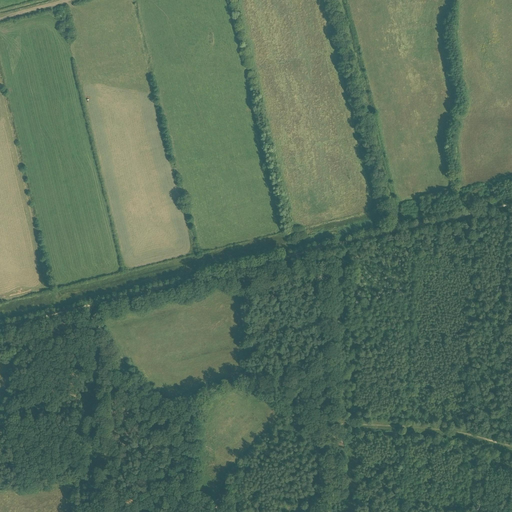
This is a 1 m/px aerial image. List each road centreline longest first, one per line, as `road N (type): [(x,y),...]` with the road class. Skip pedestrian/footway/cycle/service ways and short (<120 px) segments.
road 1 (track): [(511,204),(0,328)]
road 2 (track): [(328,511),(332,481),(319,435),(347,423),(452,432),(511,447)]
road 3 (track): [(100,511),(105,341)]
